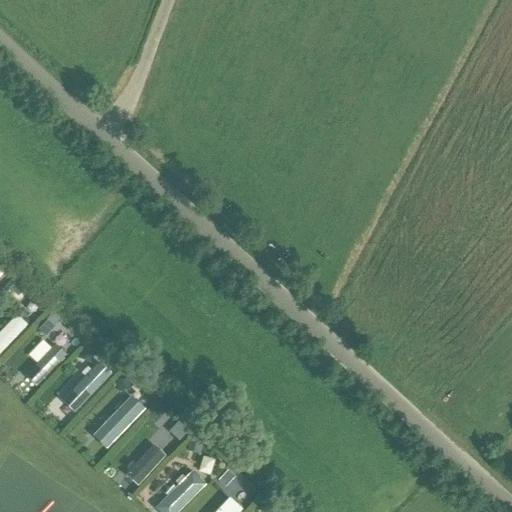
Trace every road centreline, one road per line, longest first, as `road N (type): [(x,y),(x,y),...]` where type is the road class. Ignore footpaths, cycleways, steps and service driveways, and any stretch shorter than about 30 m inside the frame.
road 1 (unclassified): [(500,511),(340,368),(103,132)]
road 2 (unclassified): [(103,132),(137,86),(169,0)]
road 3 (unclassified): [(103,132),(0,39)]
